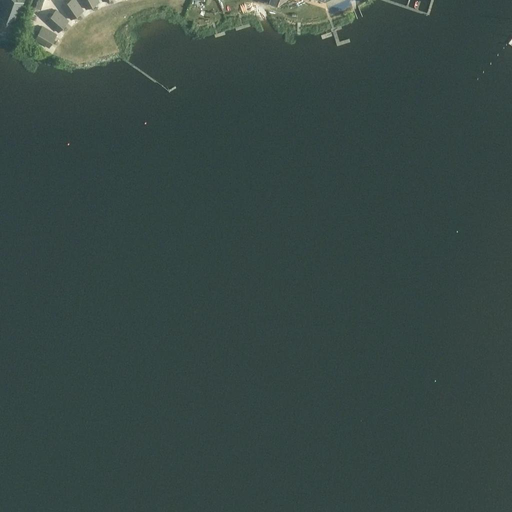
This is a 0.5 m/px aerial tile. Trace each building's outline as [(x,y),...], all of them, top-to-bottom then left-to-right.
[(16,20),(22,4),(19,3),(19,0),(8,0),(7,3),(4,1),(0,11),(0,16),(2,17),(12,21),(13,19),(16,20)] [(70,19),(83,10),(75,0),(69,0),(61,6),(70,19)] [(80,0),(85,8),(99,1),(97,0),(80,0)] [(58,32),(68,21),(56,10),(46,21),(58,32)] [(48,47),(56,34),(42,26),(34,39),(48,47)]
